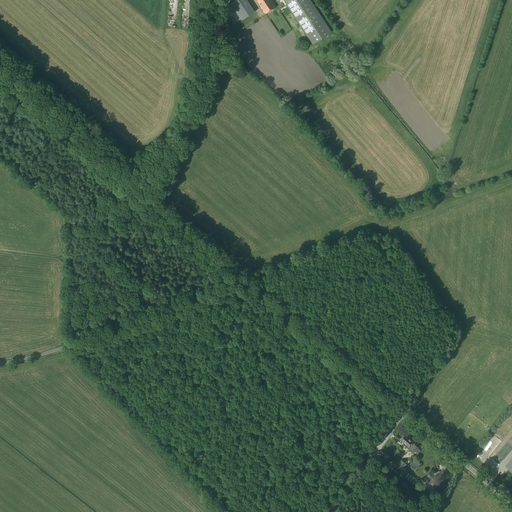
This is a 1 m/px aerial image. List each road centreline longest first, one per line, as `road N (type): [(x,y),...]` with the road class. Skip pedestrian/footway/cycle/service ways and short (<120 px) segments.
road 1 (unclassified): [(405,414),(150,202)]
road 2 (unclassified): [(150,202),(203,85),(215,0)]
road 3 (unclassified): [(150,202),(0,75)]
road 4 (unclassified): [(511,502),(405,414)]
road 5 (unclassified): [(334,511),(405,414)]
